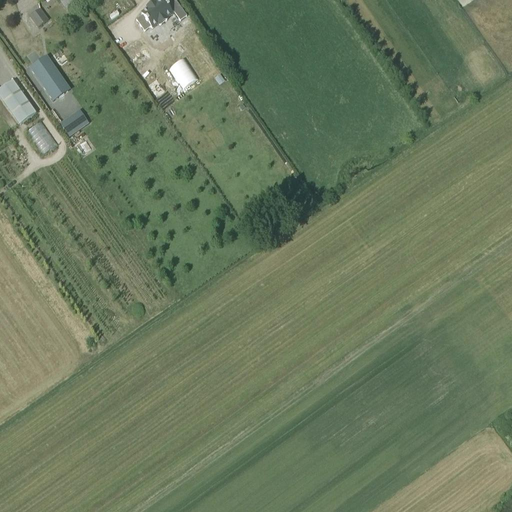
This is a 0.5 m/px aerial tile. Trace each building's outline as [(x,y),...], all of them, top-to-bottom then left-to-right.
[(139,7),(132,12),(141,24),(147,19),(149,21),(155,16),(156,18),(164,13),(162,11),(169,6),(169,5),(170,4),(176,13),(183,9),(177,0),(143,0),(145,1),(138,6),(139,7)] [(38,29),(48,22),(40,11),(30,19),(38,29)] [(70,93),(64,83),(47,59),(30,71),(54,104),(70,93)] [(220,76),(215,79),(219,86),(224,82),(220,76)] [(0,99),(19,127),(36,116),(13,83),(0,91),(0,99)]
